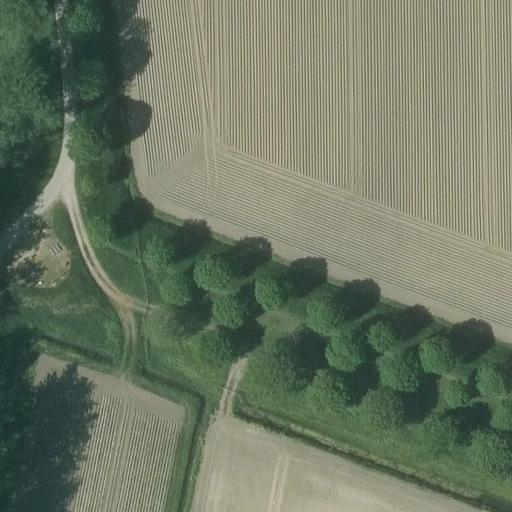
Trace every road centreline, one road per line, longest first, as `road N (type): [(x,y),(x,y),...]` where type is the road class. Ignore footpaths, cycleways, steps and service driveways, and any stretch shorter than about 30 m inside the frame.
road 1 (track): [(511,449),(112,300),(89,267),(79,233)]
road 2 (unclassified): [(0,247),(67,157),(58,0)]
